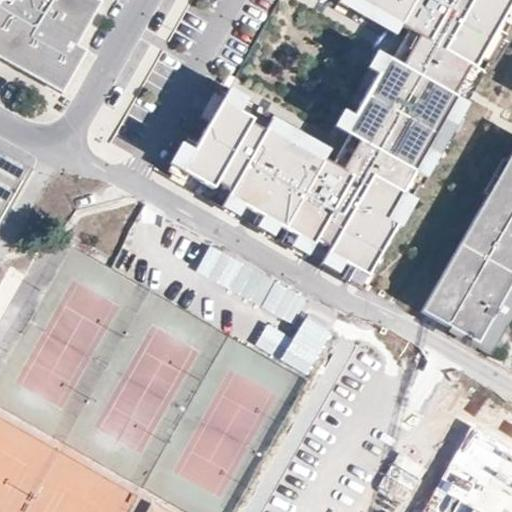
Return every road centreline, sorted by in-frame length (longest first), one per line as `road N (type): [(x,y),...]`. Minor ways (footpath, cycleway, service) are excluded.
road 1 (residential): [(59,146),(511,388)]
road 2 (residential): [(59,146),(140,0)]
